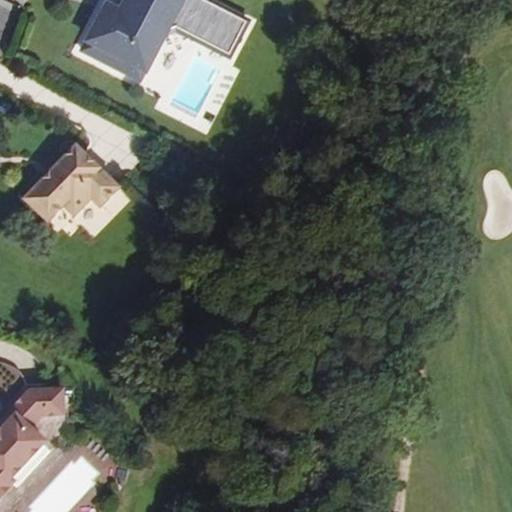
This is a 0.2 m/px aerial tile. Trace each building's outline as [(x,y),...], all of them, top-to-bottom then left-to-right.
[(127,0),(123,9),(107,8),(87,48),(143,77),(167,33),(179,27),(173,18),(181,0),(127,0)] [(127,0),(117,0),(116,1),(107,8),(123,9),(127,0)] [(220,117),(209,111),(202,124),(213,130),(220,117)] [(88,236),(127,198),(70,143),(48,167),(50,169),(38,181),(35,178),(18,196),(50,229),(57,226),(67,235),(75,225),(88,236)] [(28,390),(9,411),(13,413),(0,426),(0,493),(10,483),(17,476),(13,473),(40,445),(44,442),(29,428),(40,417),(61,416),(63,389),(28,390)] [(0,426),(13,413),(9,411),(0,420),(0,426)] [(60,460),(40,445),(13,473),(17,476),(10,483),(28,495),(60,460)]
